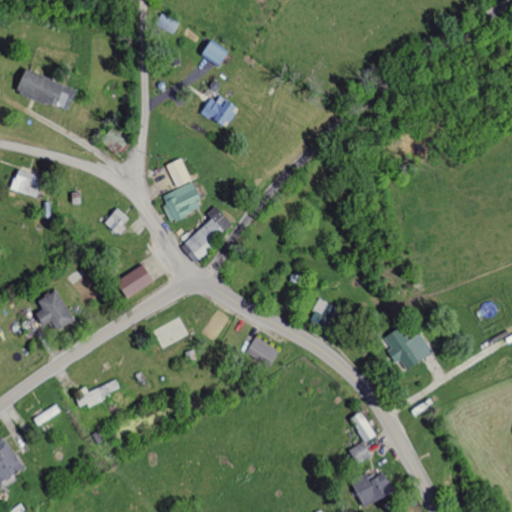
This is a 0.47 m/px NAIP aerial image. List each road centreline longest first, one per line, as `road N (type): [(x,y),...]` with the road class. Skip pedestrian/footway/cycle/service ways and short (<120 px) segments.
road 1 (tertiary): [(201,286),(269,196),(352,116),(511,3)]
road 2 (secondary): [(436,511),(371,399),(336,363),(206,287),(189,287)]
road 3 (residential): [(189,287),(179,256),(124,188),(85,167),(0,144)]
road 4 (secondary): [(0,405),(189,287)]
road 5 (residential): [(124,188),(147,110),(145,0)]
